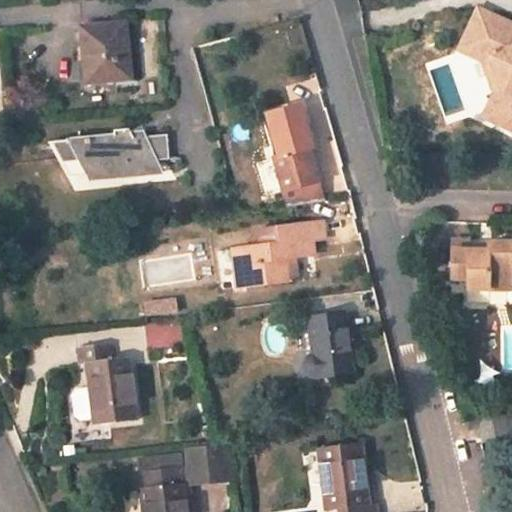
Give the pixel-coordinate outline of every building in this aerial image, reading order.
[(469,46),(484,11),(476,8),(458,50),(482,61),(491,96),(480,121),(488,125),(500,97),(489,54),(469,46)] [(511,23),(484,11),(469,46),(489,54),(500,97),(488,125),(511,135),(511,23)] [(122,24),(80,27),(85,82),(128,77),(122,24)] [(304,125),(273,132),(278,156),(275,157),(288,205),(321,201),(307,148),(310,147),(304,125)] [(108,137),(55,141),(69,172),(88,170),(90,173),(142,169),(142,161),(169,159),(165,135),(145,136),(142,130),(131,132),(128,129),(111,131),(108,137)] [(321,222),(252,231),(253,246),(232,249),(237,286),(296,279),(294,264),(284,264),(283,257),(293,256),(314,253),(312,240),(322,239),(321,222)] [(511,243),(489,243),(489,251),(470,251),(471,241),(453,241),(452,278),(466,278),(488,279),(488,290),(511,290),(511,243)] [(284,264),(294,264),(293,256),(283,257),(284,264)] [(466,278),(465,289),(488,290),(488,279),(466,278)] [(313,352),(310,355),(307,359),(305,363),(306,369),(308,373),(312,377),(319,377),(351,372),(342,313),(297,317),(298,327),(310,326),(313,352)] [(177,321),(148,325),(146,349),(177,345),(177,321)] [(108,343),(77,347),(79,364),(86,363),(92,426),(134,422),(126,357),(110,359),(108,343)] [(511,430),(511,414),(504,416),(503,411),(478,414),(483,441),(508,438),(507,431),(511,430)] [(359,444),(317,449),(325,511),(373,511),(373,505),(368,506),(359,444)] [(187,467),(134,474),(136,490),(142,489),(144,511),(185,511),(183,484),(189,483),(187,467)]
